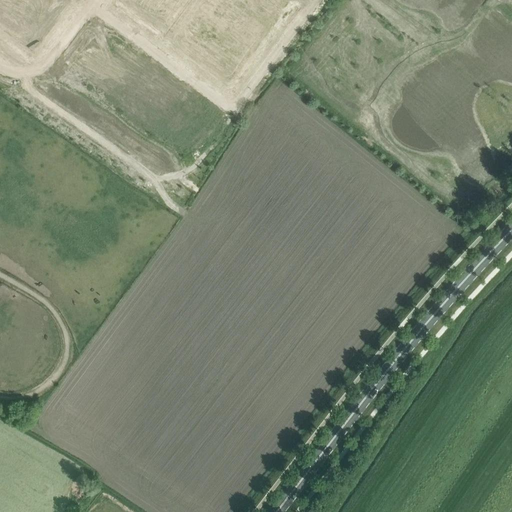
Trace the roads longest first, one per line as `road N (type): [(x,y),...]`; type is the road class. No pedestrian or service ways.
road 1 (primary): [(279,511),(511,229)]
road 2 (residential): [(88,1),(225,100),(239,95),(312,3)]
road 3 (track): [(0,396),(40,388),(68,354),(50,306),(0,274)]
road 4 (residential): [(0,64),(14,71),(39,64),(88,1)]
